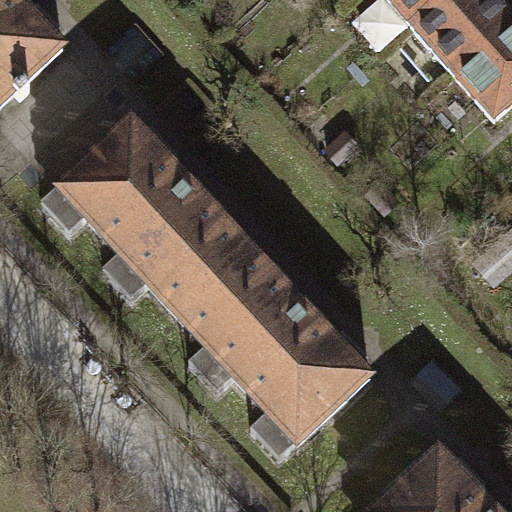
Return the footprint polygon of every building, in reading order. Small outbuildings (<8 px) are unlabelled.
[(65,52),(15,0),(0,0),(0,112),(17,97),(22,103),(31,93),(26,88),(65,52)] [(446,0),(384,0),(412,30),(446,0)] [(446,0),(412,30),(453,77),(511,24),(511,11),(501,0),(446,0)] [(511,109),(511,24),(453,77),(495,124),(511,109)] [(59,193),(178,320),(251,252),(132,125),(59,193)] [(400,205),(382,186),(368,199),(386,217),(400,205)] [(511,233),(476,266),(496,288),(511,274),(511,233)] [(372,381),(251,252),(178,320),(299,449),(372,381)] [(376,511),(494,511),(440,453),(376,511)]
